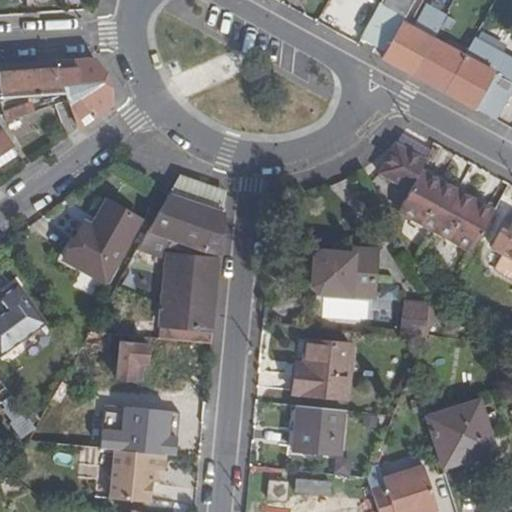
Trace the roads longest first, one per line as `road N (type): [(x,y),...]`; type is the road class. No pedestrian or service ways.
road 1 (residential): [(216,511),(255,157)]
road 2 (residential): [(0,218),(160,104)]
road 3 (residential): [(375,82),(229,0)]
road 4 (residential): [(375,82),(511,157)]
road 5 (residential): [(255,157),(308,150),(336,135),(375,82)]
road 6 (residential): [(0,40),(133,39)]
